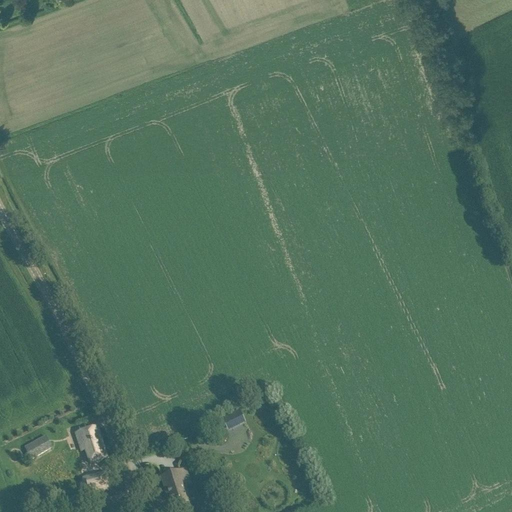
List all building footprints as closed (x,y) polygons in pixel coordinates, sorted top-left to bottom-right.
[(234,444),(253,435),(244,416),(225,425),(234,444)] [(76,434),(81,448),(86,447),(92,465),(108,459),(97,427),(76,434)] [(25,448),(32,460),(52,449),(45,437),(25,448)] [(161,477),(172,511),(178,511),(193,507),(181,471),(161,477)] [(101,475),(86,478),(88,485),(81,487),(83,496),(104,491),(101,475)]
